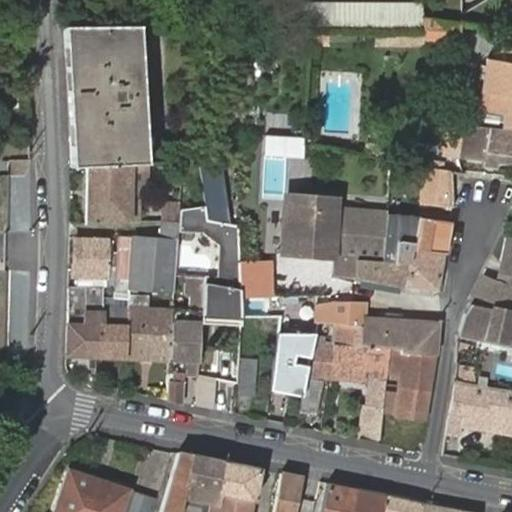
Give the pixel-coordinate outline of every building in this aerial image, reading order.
[(422,1),(295,0),(291,27),(309,28),(309,30),(376,30),(388,30),(424,30),(423,18),(422,1)] [(463,24),(423,18),(424,30),(424,39),(460,41),(463,24)] [(146,164),(139,26),(137,26),(64,26),(71,167),(86,166),(130,164),(138,164),(146,164)] [(376,30),(376,44),(388,44),(388,30),(376,30)] [(388,30),(388,44),(425,45),(424,39),(424,30),(388,30)] [(477,126),(511,130),(511,49),(498,47),(495,61),(486,59),(479,98),(453,93),(448,122),(442,121),(437,154),(458,157),(459,157),(464,124),(461,123),(462,107),(479,110),(477,126)] [(0,106),(18,107),(19,89),(0,87),(0,106)] [(464,124),(477,126),(479,110),(462,107),(461,123),(464,124)] [(437,154),(442,121),(429,119),(422,118),(418,118),(411,117),(406,150),(437,154)] [(511,130),(477,126),(464,124),(459,157),(511,163),(511,130)] [(128,221),(135,221),(135,213),(137,214),(137,192),(129,192),(130,172),(138,172),(138,164),(130,164),(86,166),(85,224),(128,221)] [(219,164),(200,166),(206,207),(205,208),(207,218),(207,220),(227,223),(219,164)] [(451,206),(450,172),(450,171),(424,167),(419,202),(451,206)] [(129,192),(137,192),(138,172),(130,172),(129,192)] [(14,176),(15,205),(27,205),(27,176),(14,176)] [(161,221),(178,221),(179,211),(180,196),(163,195),(161,221)] [(331,275),(356,277),(357,259),(381,261),(388,213),(337,209),(338,200),(279,195),(276,258),(331,264),(331,275)] [(202,314),(241,316),(241,298),(239,263),(239,256),(239,233),(238,225),(227,223),(207,220),(207,218),(205,208),(179,211),(178,221),(178,230),(202,233),(220,245),(217,278),(203,277),(203,297),(202,309),(202,314)] [(418,215),(388,213),(381,261),(393,261),(397,240),(412,241),(418,215)] [(450,221),(418,215),(412,241),(397,240),(393,261),(408,263),(411,249),(445,253),(450,221)] [(133,237),(129,285),(129,289),(147,290),(173,292),(174,275),(177,238),(178,230),(178,221),(161,221),(161,238),(133,237)] [(119,237),(115,285),(129,285),(133,237),(119,237)] [(73,277),(105,278),(106,265),(113,266),(113,250),(106,249),(106,239),(74,239),(73,277)] [(511,239),(503,239),(496,280),(484,275),(469,303),(492,308),(492,305),(511,309),(511,239)] [(408,263),(404,286),(438,291),(445,253),(411,249),(408,263)] [(357,259),(356,277),(404,286),(408,263),(393,261),(381,261),(357,259)] [(250,263),(239,263),(241,298),(250,298),(272,297),(271,263),(250,263)] [(172,307),(169,358),(169,360),(186,360),(186,376),(198,376),(198,360),(200,360),(202,314),(202,309),(203,297),(203,277),(190,277),(188,307),(172,307)] [(115,285),(115,286),(114,296),(129,297),(129,295),(129,290),(129,289),(129,285),(115,285)] [(101,325),(102,286),(68,286),(66,355),(96,356),(97,325),(101,325)] [(103,286),(102,286),(101,325),(97,325),(96,356),(125,358),(127,327),(128,308),(102,308),(103,286)] [(127,327),(125,358),(141,358),(153,358),(169,358),(172,307),(172,301),(170,301),(170,310),(146,310),(147,296),(137,296),(129,295),(129,297),(128,308),(127,327)] [(251,317),(250,298),(241,298),(241,316),(241,317),(251,317)] [(362,317),(364,317),(365,302),(331,301),(317,304),(317,305),(316,318),(316,323),(317,323),(335,324),(362,325),(362,317)] [(511,309),(492,305),(492,308),(469,303),(464,314),(457,336),(481,341),(505,346),(511,347),(511,309)] [(274,317),(275,304),(268,304),(266,317),(274,317)] [(276,333),(278,318),(274,317),(266,317),(261,317),(260,331),(276,333)] [(402,352),(436,354),(439,322),(364,317),(362,317),(362,325),(360,346),(389,347),(402,348),(402,352)] [(385,379),(389,347),(360,346),(362,325),(335,324),(334,349),(324,349),(324,338),(315,337),(313,347),(313,348),(299,411),(316,412),(322,377),(385,382),(385,379)] [(269,390),(302,397),(313,348),(313,347),(315,337),(316,334),(276,333),(276,340),(269,390)] [(396,417),(425,419),(430,389),(436,354),(402,352),(402,348),(389,347),(385,379),(392,380),(392,373),(400,373),(399,386),(396,415),(396,417)] [(237,394),(253,395),(255,360),(239,359),(237,394)] [(168,370),(167,400),(183,403),(184,376),(180,375),(180,370),(168,370)] [(196,405),(209,408),(211,382),(197,381),(196,405)] [(511,392),(455,382),(449,414),(445,435),(459,437),(461,426),(463,416),(511,424),(511,392)] [(359,438),(379,443),(382,412),(382,408),(363,405),(359,438)] [(511,435),(511,424),(463,416),(461,426),(511,435)] [(192,455),(178,452),(174,464),(159,511),(180,511),(183,499),(212,505),(214,506),(216,506),(219,494),(225,462),(192,455)] [(219,494),(254,501),(260,469),(225,462),(219,494)] [(67,468),(53,511),(122,511),(130,489),(67,468)] [(283,468),(272,511),(293,511),(302,472),(283,468)] [(350,487),(328,482),(321,511),(351,511),(356,489),(350,487)] [(131,488),(124,511),(147,511),(152,494),(131,488)] [(356,489),(351,511),(380,511),(385,495),(362,490),(356,489)] [(251,511),(254,501),(219,494),(216,506),(214,506),(212,511),(251,511)] [(380,511),(420,511),(423,503),(407,499),(396,497),(385,495),(380,511)] [(473,511),(423,503),(420,511),(473,511)]
